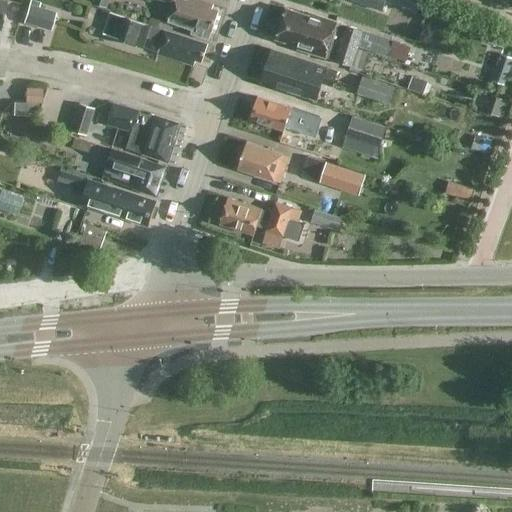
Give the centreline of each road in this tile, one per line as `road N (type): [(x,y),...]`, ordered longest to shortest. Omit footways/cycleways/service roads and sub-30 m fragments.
road 1 (unclassified): [(158,277),(511,276)]
road 2 (residential): [(209,115),(0,59)]
road 3 (primary): [(138,339),(311,326),(352,314)]
road 4 (primary): [(352,314),(310,303),(147,313)]
road 5 (unclassified): [(82,511),(138,339)]
road 6 (residential): [(158,277),(209,115)]
road 7 (residential): [(0,299),(158,277)]
road 8 (primary): [(352,314),(511,310)]
road 9 (primary): [(147,313),(0,327)]
road 10 (primary): [(0,352),(138,339)]
road 11 (residential): [(209,115),(247,0)]
